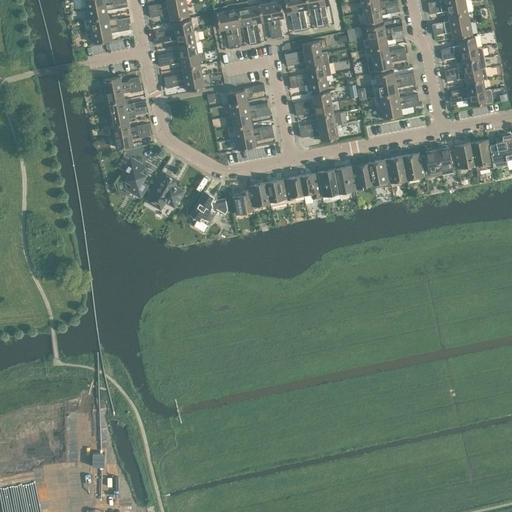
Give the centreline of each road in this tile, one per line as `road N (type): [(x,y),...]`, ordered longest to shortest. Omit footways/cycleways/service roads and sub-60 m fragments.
road 1 (residential): [(293,158),(220,170),(166,137),(135,0)]
road 2 (residential): [(442,129),(293,158)]
road 3 (residential): [(442,129),(415,0)]
